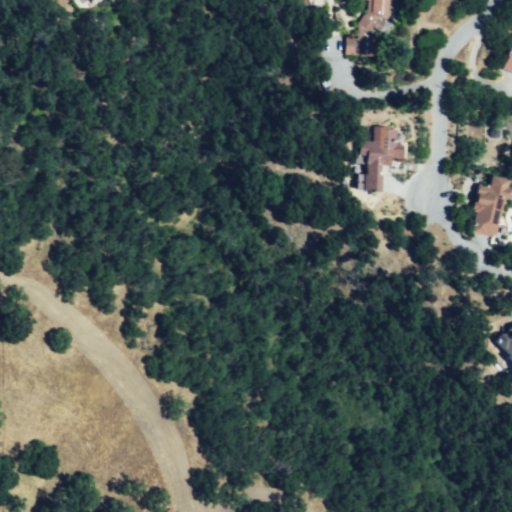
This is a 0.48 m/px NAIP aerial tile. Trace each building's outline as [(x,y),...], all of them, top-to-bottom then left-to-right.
[(381,0),(381,20),(373,19),(364,33),(360,29),(359,42),(370,41),(369,59),(340,57),(339,37),(352,37),(353,22),(363,9),(363,3),(361,0),(381,0)] [(511,31),(498,72),(511,79),(511,31)] [(351,194),(353,177),(357,178),(358,166),(346,164),(348,142),(365,144),(366,124),(390,128),(389,144),(394,144),(393,158),(382,157),(381,165),(369,164),(368,177),(371,177),(370,196),(351,194)] [(485,243),(497,179),(482,175),(478,195),(467,191),(463,211),(467,212),(463,236),(485,243)] [(511,364),(496,364),(496,341),(509,341),(509,325),(511,325),(511,364)]
